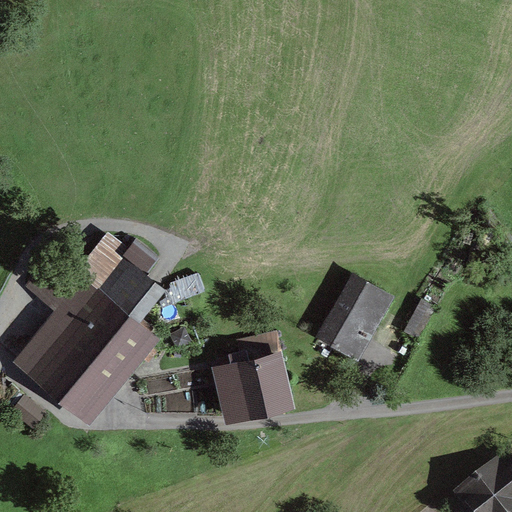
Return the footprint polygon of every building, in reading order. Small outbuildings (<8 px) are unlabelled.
[(3,358),(88,421),(183,308),(99,242),(3,358)] [(354,274),(323,331),(358,350),(389,292),(354,274)] [(278,350),(216,365),(228,413),(289,398),(278,350)] [(42,410),(24,396),(14,409),(32,423),(42,410)] [(499,458),(456,491),(471,511),(511,511),(511,464),(507,468),(499,458)]
